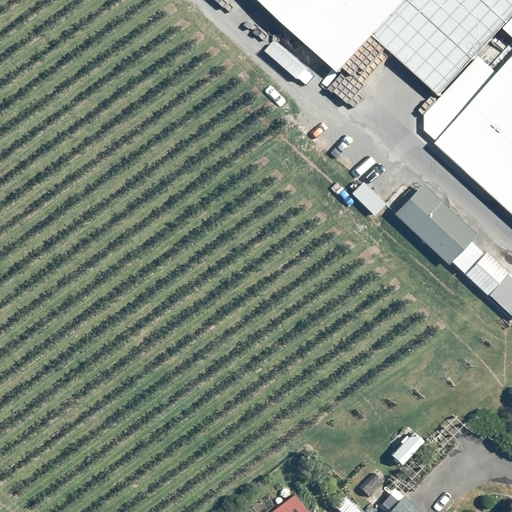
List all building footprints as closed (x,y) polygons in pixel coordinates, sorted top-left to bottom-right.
[(511,0),(272,0),(348,70),(380,36),(443,94),(511,18),(511,0)] [(511,61),(440,139),(511,205),(511,61)] [(448,262),(450,259),(464,272),(481,253),(468,241),(473,235),(410,176),(385,202),(448,262)] [(362,511),(338,490),(328,501),(340,511),(362,511)] [(397,501),(387,491),(378,501),(389,510),(387,511),(425,511),(404,492),(397,501)] [(307,511),(294,492),(265,511),(307,511)]
